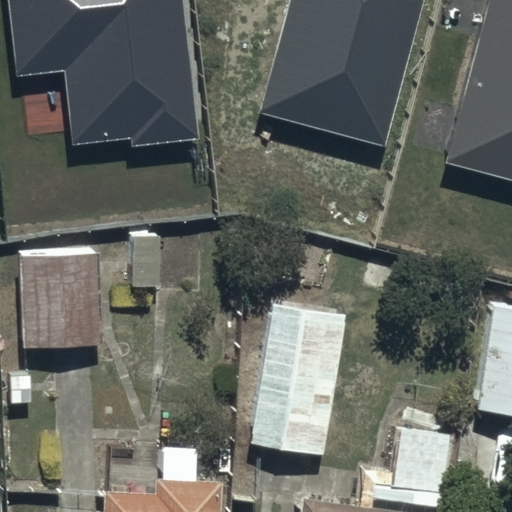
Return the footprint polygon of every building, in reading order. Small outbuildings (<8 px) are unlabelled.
[(199,140),(184,0),(5,0),(14,78),(64,72),(71,144),(131,137),(132,147),(199,140)] [(291,0),(262,113),(385,144),(422,0),(291,0)] [(511,0),(486,0),(442,166),(511,184),(511,0)] [(160,229),(125,229),(124,286),(159,286),(160,229)] [(92,251),(16,256),(23,351),(99,345),(92,251)] [(342,312),(268,300),(245,442),(319,454),(342,312)] [(511,306),(485,304),(475,410),(511,413),(511,306)] [(434,511),(444,432),(390,425),(385,469),(358,466),(353,504),(296,497),(293,511),(434,511)] [(151,491),(99,489),(97,511),(214,511),(215,480),(194,479),(195,447),(159,446),(158,478),(151,477),(151,491)]
